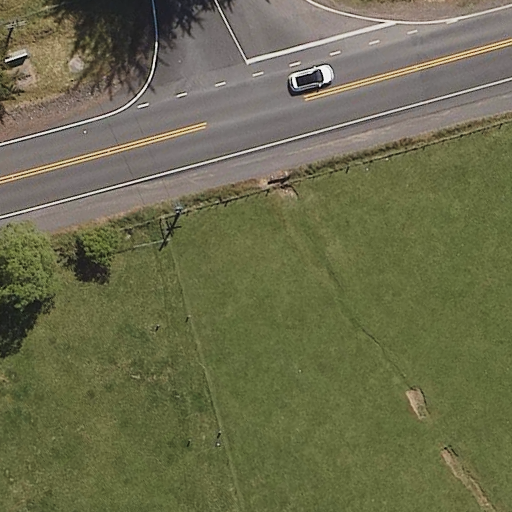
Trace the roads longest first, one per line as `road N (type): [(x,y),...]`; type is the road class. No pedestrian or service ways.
road 1 (secondary): [(257,112),(0,180)]
road 2 (secondary): [(511,40),(257,112)]
